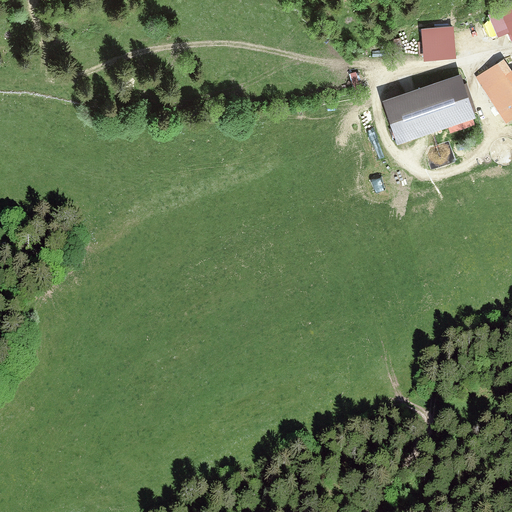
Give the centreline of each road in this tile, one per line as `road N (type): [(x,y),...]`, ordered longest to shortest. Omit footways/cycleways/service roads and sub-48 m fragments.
road 1 (track): [(468,59),(409,66),(387,74),(375,90),(389,148),(433,174),(478,157),(489,134),(469,70)]
road 2 (track): [(511,330),(463,350),(445,370),(434,424),(370,511)]
